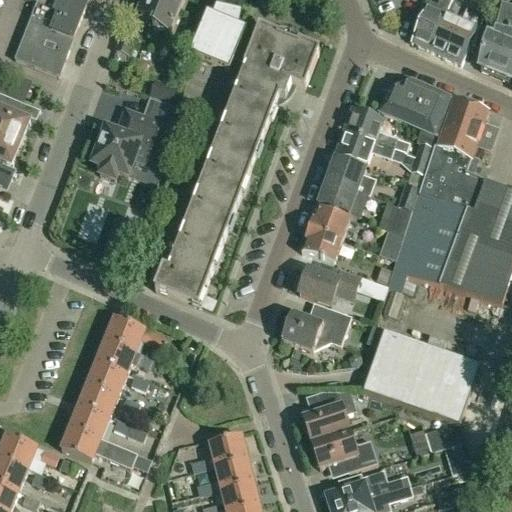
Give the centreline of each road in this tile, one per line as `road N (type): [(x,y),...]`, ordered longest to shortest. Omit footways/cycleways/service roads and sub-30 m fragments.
road 1 (residential): [(248,347),(361,35)]
road 2 (residential): [(23,252),(116,0)]
road 3 (residential): [(248,347),(68,271)]
road 4 (residential): [(301,511),(248,347)]
road 5 (residential): [(511,110),(382,55),(361,35)]
road 6 (residential): [(0,411),(16,405),(68,271)]
